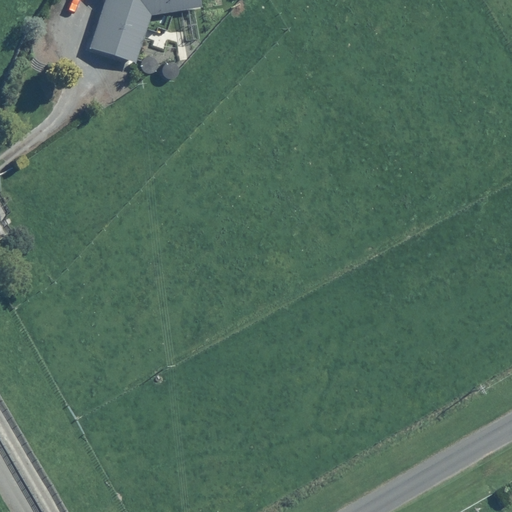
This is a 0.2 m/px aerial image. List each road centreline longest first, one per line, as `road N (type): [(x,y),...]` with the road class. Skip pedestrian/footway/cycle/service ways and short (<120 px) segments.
road 1 (residential): [(365,511),(511,427)]
road 2 (unknown): [(69,511),(0,396)]
road 3 (unknown): [(0,165),(95,88)]
